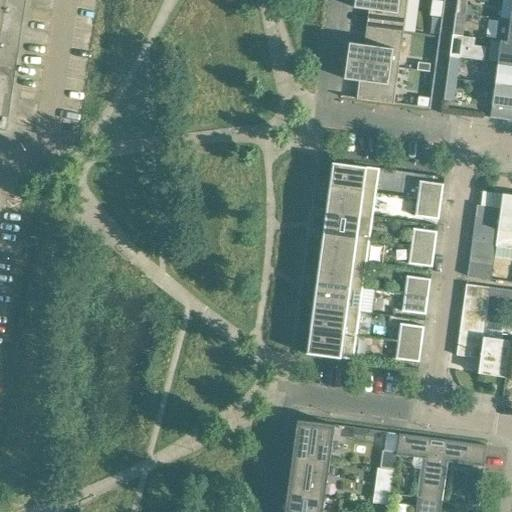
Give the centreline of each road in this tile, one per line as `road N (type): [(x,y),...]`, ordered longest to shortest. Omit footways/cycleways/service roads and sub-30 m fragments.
road 1 (residential): [(470,148),(458,136),(322,117),(337,0)]
road 2 (residential): [(432,409),(284,393),(268,511)]
road 3 (residential): [(432,409),(470,148)]
road 4 (unclassified): [(0,158),(23,160),(43,139),(64,0)]
